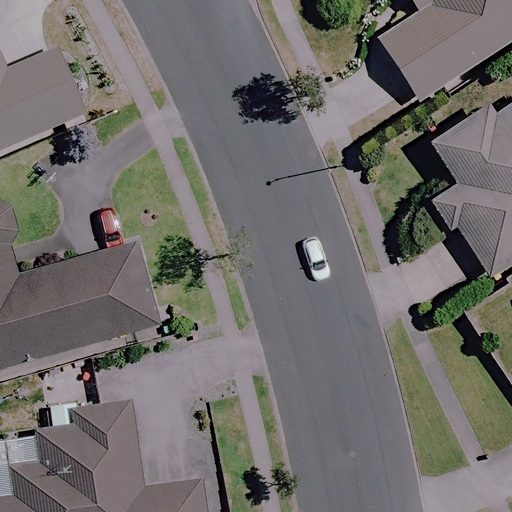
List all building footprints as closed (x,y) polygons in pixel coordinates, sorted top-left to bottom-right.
[(511,0),(404,0),(413,15),(377,39),(413,103),(511,46),(511,0)] [(0,151),(78,118),(51,54),(3,74),(0,68),(0,151)] [(511,107),(492,120),(484,109),(426,147),(451,184),(425,202),(446,233),(452,229),(484,279),(511,260),(511,107)] [(21,278),(0,206),(0,369),(147,327),(124,248),(21,278)] [(64,415),(66,423),(33,428),(38,462),(10,466),(15,500),(0,502),(0,511),(198,511),(194,483),(138,492),(127,424),(124,405),(64,415)]
